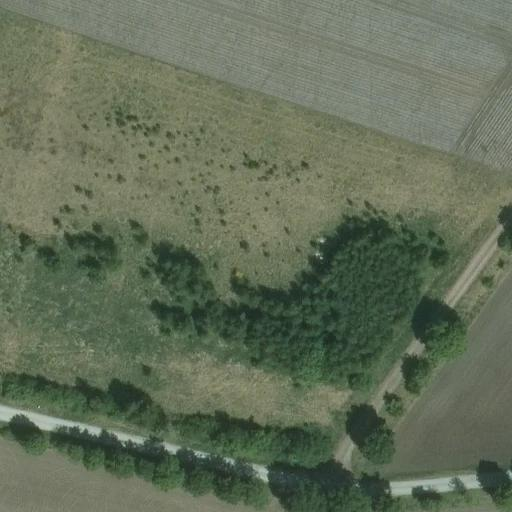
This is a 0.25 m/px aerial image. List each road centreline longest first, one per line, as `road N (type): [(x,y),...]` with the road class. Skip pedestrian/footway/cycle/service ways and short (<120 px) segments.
road 1 (residential): [(0,412),(310,486),(376,493),(511,480)]
road 2 (track): [(310,486),(511,206)]
